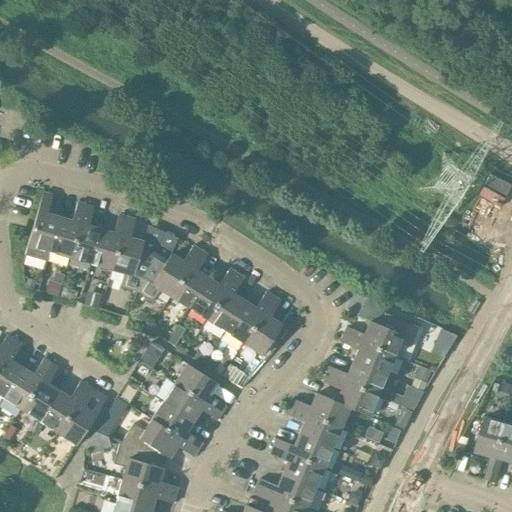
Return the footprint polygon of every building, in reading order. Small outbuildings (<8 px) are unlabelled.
[(27,245),(48,252),(59,217),(46,213),(52,195),(42,192),(27,245)] [(48,252),(69,258),(85,205),(76,202),(71,220),(59,217),(48,252)] [(69,258),(90,264),(100,229),(88,225),(93,207),(85,205),(69,258)] [(90,264),(111,270),(126,217),(118,214),(112,233),(100,229),(90,264)] [(119,286),(136,291),(154,253),(140,249),(143,242),(129,238),(135,219),(126,217),(111,270),(123,273),(119,286)] [(159,290),(169,296),(199,250),(192,245),(182,261),(170,254),(166,261),(154,253),(136,291),(152,301),(159,290)] [(169,296),(188,308),(207,278),(196,271),(207,255),(199,250),(169,296)] [(188,308),(206,320),(236,273),(228,269),(218,285),(207,278),(188,308)] [(206,320),(224,331),(244,301),(248,295),(250,292),(239,285),(243,278),(236,273),(206,320)] [(224,331),(242,343),(272,296),(265,292),(258,302),(248,295),(244,301),(224,331)] [(242,343),(261,355),(281,325),(269,317),(280,301),(272,296),(242,343)] [(343,335),(393,356),(398,344),(410,349),(419,328),(382,312),(376,324),(369,321),(364,334),(346,326),(343,335)] [(0,360),(14,339),(6,335),(0,344),(0,360)] [(352,362),(385,376),(393,356),(343,335),(339,343),(357,350),(352,362)] [(0,360),(0,396),(2,398),(21,367),(11,360),(21,344),(14,339),(0,360)] [(2,398),(20,409),(50,363),(43,358),(32,374),(21,367),(2,398)] [(326,374),(377,396),(385,376),(352,362),(347,374),(329,366),(326,374)] [(20,409),(38,421),(58,391),(47,384),(57,368),(50,363),(20,409)] [(186,364),(174,383),(220,413),(225,405),(209,395),(216,383),(186,364)] [(348,408),(368,417),(377,396),(326,374),(322,383),(340,390),(335,402),(348,408)] [(38,421),(57,433),(86,386),(79,381),(69,397),(58,391),(38,421)] [(174,383),(162,401),(192,421),(199,410),(215,420),(220,413),(174,383)] [(86,386),(57,433),(76,445),(106,398),(86,386)] [(289,407),(340,428),(348,408),(335,402),(315,393),(310,406),(292,399),(289,407)] [(162,401),(150,419),(197,449),(202,442),(185,431),(192,421),(162,401)] [(298,434),(332,448),(340,428),(289,407),(285,415),(303,422),(298,434)] [(485,417),(475,452),(491,456),(488,469),(498,472),(500,464),(498,463),(498,460),(496,460),(506,423),(485,417)] [(132,423),(121,442),(140,451),(145,443),(166,457),(168,458),(176,446),(192,456),(197,449),(150,419),(143,430),(132,423)] [(511,424),(506,423),(496,460),(498,460),(498,463),(500,464),(502,459),(511,462),(511,424)] [(272,447),(323,468),(332,448),(298,434),(293,446),(275,438),(272,447)] [(125,467),(121,479),(174,495),(177,486),(158,481),(162,468),(160,467),(166,457),(145,443),(140,451),(121,442),(119,441),(112,464),(125,467)] [(281,474),(315,488),(323,468),(272,447),(269,455),(286,462),(281,474)] [(488,469),(485,480),(495,483),(498,472),(488,469)] [(255,486),(306,507),(315,488),(281,474),(276,486),(259,478),(255,486)] [(121,479),(115,500),(150,510),(153,498),(172,503),(174,495),(121,479)] [(304,511),(306,507),(255,486),(252,494),(270,502),(265,511),(304,511)] [(115,500),(111,511),(149,511),(150,510),(115,500)]
